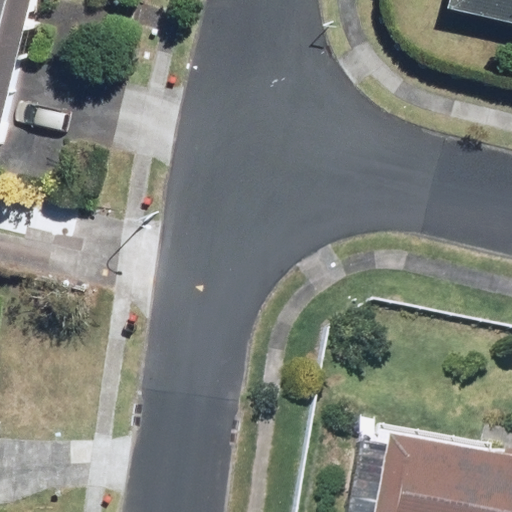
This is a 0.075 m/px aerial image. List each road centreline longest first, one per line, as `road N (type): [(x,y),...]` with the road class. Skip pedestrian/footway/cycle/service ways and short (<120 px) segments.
road 1 (residential): [(176,511),(199,328),(236,139)]
road 2 (residential): [(236,139),(511,201)]
road 3 (residential): [(236,139),(267,0)]
